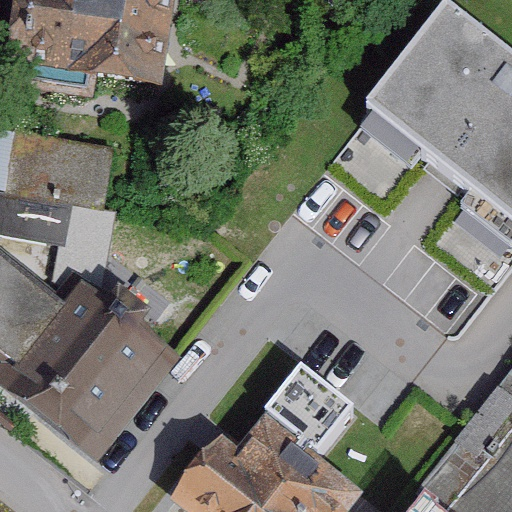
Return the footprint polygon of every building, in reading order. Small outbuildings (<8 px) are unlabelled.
[(156,81),(168,0),(24,0),(15,59),(156,81)] [(511,74),(456,30),(376,130),(511,238),(511,74)] [(111,151),(11,136),(0,204),(0,232),(66,243),(72,204),(102,208),(111,151)] [(3,259),(0,272),(0,366),(32,392),(13,415),(91,478),(175,374),(91,306),(79,320),(3,259)] [(240,454),(222,440),(171,506),(178,511),(354,511),(367,496),(315,457),(350,411),(302,374),(240,454)] [(511,511),(511,391),(418,510),(420,511),(511,511)]
